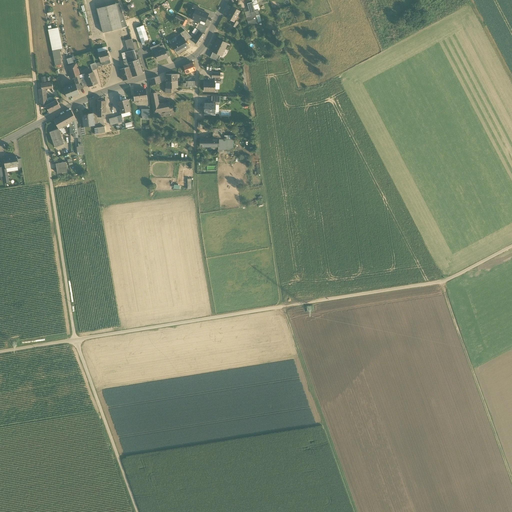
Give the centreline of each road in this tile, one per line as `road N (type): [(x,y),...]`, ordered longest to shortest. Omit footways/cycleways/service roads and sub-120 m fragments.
road 1 (track): [(75,339),(446,280),(511,246)]
road 2 (track): [(356,511),(282,306),(259,153)]
road 3 (track): [(75,339),(39,122)]
road 4 (secondary): [(0,143),(199,53)]
road 5 (track): [(511,480),(440,281)]
road 6 (track): [(75,339),(137,511)]
road 7 (track): [(213,317),(194,148)]
road 8 (track): [(26,0),(39,122)]
